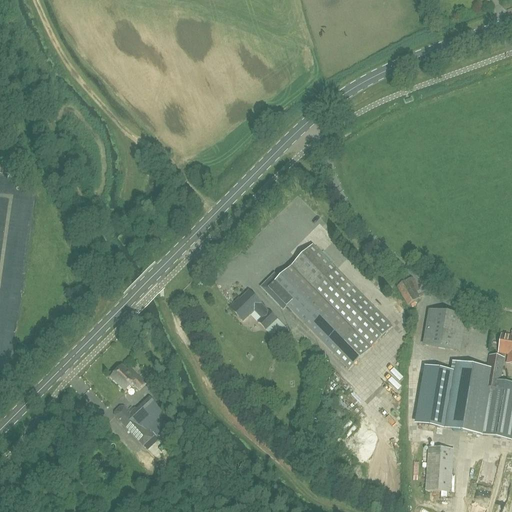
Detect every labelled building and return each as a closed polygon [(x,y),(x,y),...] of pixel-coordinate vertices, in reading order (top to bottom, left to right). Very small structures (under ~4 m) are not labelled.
[(376,312),(375,310),(336,271),(313,247),(279,280),(275,275),(262,288),(283,310),(286,307),(331,353),(333,355),(376,312)] [(408,307),(424,296),(412,278),(396,289),(408,307)] [(264,329),(275,319),(268,311),(267,312),(260,304),(248,291),(236,303),(235,302),(228,308),(242,321),(253,311),(260,318),(257,322),(264,329)] [(458,352),(464,317),(429,312),(424,346),(458,352)] [(511,337),(502,336),(499,353),(509,355),(511,357),(510,364),(511,364),(511,337)] [(489,357),(487,369),(476,434),(511,440),(511,383),(500,381),(504,359),(489,357)] [(445,429),(476,434),(487,369),(455,364),(445,429)] [(140,389),(145,384),(130,370),(127,372),(122,367),(111,378),(126,391),(133,383),(140,389)] [(454,373),(425,368),(415,425),(444,429),(454,373)] [(387,380),(395,388),(405,379),(397,371),(387,380)] [(351,413),(358,406),(353,400),(351,402),(345,395),(340,399),(351,413)] [(116,416),(144,446),(157,461),(175,446),(167,426),(166,416),(156,406),(158,404),(150,396),(137,408),(136,407),(130,413),(125,408),(122,407),(116,412),(116,416)] [(450,494),(454,450),(428,448),(425,492),(450,494)] [(502,460),(499,476),(507,477),(510,461),(502,460)] [(494,473),(485,471),(479,494),(488,497),(494,473)] [(511,498),(503,497),(499,511),(509,511),(511,499),(511,498)]
